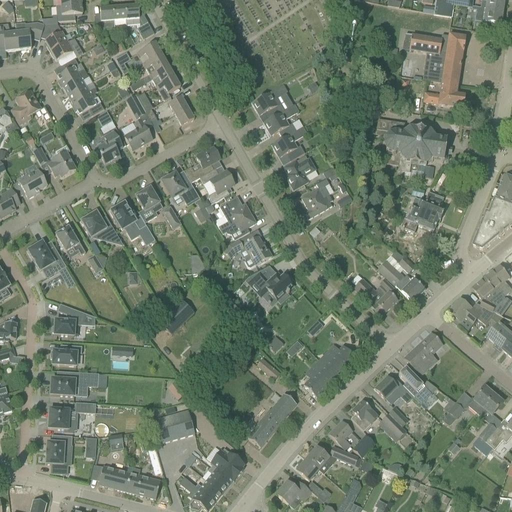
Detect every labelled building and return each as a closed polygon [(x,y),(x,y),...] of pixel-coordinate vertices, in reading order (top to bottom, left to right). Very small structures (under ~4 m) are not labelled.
[(55,0),(59,0),(60,8),(81,7),(80,0),(55,0)] [(471,11),(471,9),(472,0),(435,0),(435,4),(434,9),(433,16),(451,19),(453,19),(454,8),(471,11)] [(399,10),(400,3),(389,1),(388,8),(399,10)] [(486,1),(486,3),(481,2),(480,10),(502,13),(503,3),(486,1)] [(57,24),(75,23),(74,17),(82,16),(81,7),(60,8),(56,8),(57,24)] [(424,7),(423,14),(433,16),(434,9),(424,7)] [(137,31),(140,37),(151,30),(140,12),(138,12),(138,8),(125,9),(126,28),(137,28),(138,30),(137,31)] [(113,23),(114,32),(114,31),(126,30),(126,28),(125,9),(112,10),(113,23)] [(471,9),(471,11),(471,12),(476,12),(474,22),(473,29),(484,30),(487,30),(488,25),(500,27),(502,13),(480,10),(471,9)] [(94,27),(94,29),(96,33),(114,32),(113,23),(112,10),(99,11),(100,16),(93,17),(94,27)] [(16,34),(18,52),(31,51),(29,38),(34,38),(40,39),(38,44),(39,44),(40,40),(44,29),(44,28),(43,27),(37,25),(25,27),(26,33),(16,34)] [(5,54),(18,52),(16,34),(10,35),(8,27),(0,27),(0,41),(3,42),(5,54)] [(45,43),(50,53),(67,44),(68,44),(62,34),(61,34),(58,28),(44,29),(40,40),(45,42),(46,43),(45,43)] [(151,30),(140,37),(143,42),(154,36),(151,30)] [(405,37),(403,52),(408,53),(426,56),(422,82),(441,85),(440,86),(457,88),(460,69),(464,39),(463,39),(460,39),(448,37),(448,38),(441,37),(440,42),(405,37)] [(67,44),(50,53),(56,64),(58,63),(61,68),(63,67),(74,61),(76,60),(73,54),(74,54),(68,44),(67,44)] [(119,50),(115,52),(118,57),(125,53),(122,48),(121,45),(118,47),(119,50)] [(136,55),(137,56),(139,60),(145,57),(148,63),(149,63),(161,56),(155,45),(136,55)] [(96,58),(104,53),(100,47),(93,51),(96,58)] [(126,55),(115,62),(120,71),(124,69),(123,66),(130,62),(126,55)] [(145,71),(149,77),(155,74),(167,67),(161,56),(149,63),(148,63),(143,66),(145,71)] [(66,74),(57,79),(59,83),(58,83),(61,89),(86,75),(83,71),(77,75),(74,69),(78,67),(74,61),(63,67),(66,74)] [(111,74),(116,71),(113,65),(107,68),(108,68),(111,74)] [(155,74),(149,77),(149,78),(152,82),(155,88),(161,85),(174,78),(167,67),(155,74)] [(120,78),(116,71),(111,74),(110,74),(113,80),(116,80),(120,78)] [(88,79),(86,75),(61,89),(61,90),(62,89),(68,98),(85,88),(82,83),(88,79)] [(124,77),(130,88),(134,86),(128,75),(124,77)] [(161,85),(155,88),(158,93),(164,90),(167,96),(180,89),(174,78),(161,85)] [(134,86),(130,88),(133,94),(137,91),(144,87),(142,82),(134,86)] [(312,97),(319,92),(315,84),(307,89),(312,97)] [(424,95),(423,105),(462,111),(464,98),(456,96),(457,88),(440,86),(439,97),(424,95)] [(266,114),(270,121),(284,113),(280,106),(277,107),(274,101),(287,94),(283,87),(251,105),(256,115),(259,113),(261,117),(266,114)] [(94,96),(97,94),(94,90),(88,94),(85,88),(68,98),(73,107),(72,108),(94,96)] [(30,93),(18,101),(15,103),(18,108),(10,113),(19,128),(31,121),(29,118),(41,111),(30,93)] [(145,115),(152,111),(144,95),(136,100),(145,115)] [(94,96),(72,108),(75,114),(77,114),(79,117),(88,112),(92,119),(103,112),(100,105),(96,107),(93,101),(96,99),(94,96)] [(139,120),(145,116),(145,115),(136,100),(135,97),(126,102),(131,111),(133,110),(139,120)] [(175,117),(187,110),(181,99),(168,106),(175,117)] [(278,134),(282,141),(296,133),(291,126),(289,127),(286,122),(298,114),(294,107),(284,113),(270,121),(262,125),(268,135),(271,134),(273,137),(278,134)] [(323,108),(317,111),(320,117),(326,114),(323,108)] [(175,117),(181,129),(194,121),(187,110),(175,117)] [(152,111),(145,115),(145,116),(149,122),(156,118),(152,111)] [(3,112),(0,113),(0,134),(5,132),(4,130),(11,126),(3,112)] [(107,114),(96,120),(102,129),(112,124),(107,114)] [(424,167),(431,161),(442,164),(445,164),(447,162),(448,160),(446,158),(448,157),(449,150),(448,148),(450,147),(450,144),(449,142),(434,140),(429,133),(424,132),(424,131),(415,129),(415,131),(403,129),(403,126),(377,122),(376,132),(378,132),(377,137),(384,140),(383,147),(386,153),(384,167),(399,168),(399,173),(409,174),(410,164),(424,167)] [(152,142),(147,133),(143,128),(140,123),(134,126),(137,131),(124,139),(127,144),(132,153),(152,142)] [(296,133),(282,141),(270,148),(276,158),(279,156),(281,159),(286,157),(290,164),(299,159),(304,156),(300,148),(297,150),(294,144),(307,137),(302,129),(296,133)] [(329,132),(324,135),(327,141),(332,138),(329,132)] [(52,134),(40,140),(43,146),(54,140),(52,134)] [(117,141),(113,134),(112,134),(104,139),(107,144),(96,151),(104,166),(116,160),(117,162),(120,160),(116,153),(122,150),(117,141)] [(29,147),(34,144),(31,139),(25,142),(29,147)] [(51,164),(47,167),(54,179),(59,176),(61,180),(75,172),(66,155),(69,153),(66,147),(55,153),(58,159),(51,164)] [(200,180),(213,173),(210,167),(220,162),(217,157),(219,156),(215,150),(214,151),(213,150),(204,155),(203,153),(196,157),(197,159),(196,160),(201,170),(193,174),(191,169),(183,173),(190,185),(200,180)] [(40,168),(47,164),(39,151),(33,155),(40,168)] [(295,163),(292,165),(283,170),(288,178),(289,178),(290,181),(287,183),(293,193),(308,184),(304,178),(315,172),(309,163),(308,164),(305,158),(296,164),(295,163)] [(424,179),(431,180),(432,170),(425,169),(424,179)] [(333,170),(322,175),(326,182),(336,176),(333,170)] [(18,184),(13,187),(20,199),(25,196),(27,201),(35,197),(34,195),(47,188),(38,172),(17,183),(18,184)] [(213,173),(200,180),(203,187),(209,183),(215,194),(209,198),(208,200),(211,206),(229,196),(226,191),(234,187),(233,185),(235,184),(231,177),(229,178),(226,173),(218,177),(215,172),(213,173)] [(161,183),(172,201),(178,197),(180,200),(182,199),(188,209),(200,202),(190,185),(183,189),(175,175),(169,179),(168,176),(160,181),(162,183),(161,183)] [(511,206),(511,175),(510,175),(509,179),(504,177),(495,200),(511,206)] [(301,200),(306,210),(328,197),(324,190),(329,187),(326,181),(316,187),(318,191),(301,200)] [(162,211),(150,190),(143,194),(142,192),(136,196),(137,197),(135,198),(144,213),(139,216),(144,225),(156,218),(155,215),(162,211)] [(20,207),(11,191),(1,197),(3,199),(0,200),(0,220),(15,213),(13,210),(20,207)] [(404,222),(404,221),(401,227),(400,230),(414,235),(417,227),(424,230),(433,234),(437,222),(439,223),(443,212),(439,210),(443,201),(433,197),(428,195),(424,205),(414,201),(406,223),(404,222)] [(332,203),(328,197),(306,210),(308,213),(304,216),(307,222),(316,217),(331,208),(329,205),(332,203)] [(340,210),(352,203),(349,198),(337,204),(340,210)] [(224,218),(215,223),(218,229),(220,233),(224,231),(232,227),(250,216),(245,206),(242,208),(237,199),(228,204),(219,209),(224,218)] [(511,206),(495,200),(495,201),(490,215),(487,214),(478,236),(480,236),(480,238),(477,237),(473,248),(483,252),(511,229),(509,226),(511,224),(511,206)] [(146,249),(155,243),(146,228),(139,232),(135,225),(135,224),(124,205),(120,207),(119,206),(114,209),(114,211),(110,213),(114,220),(113,220),(112,220),(121,234),(124,232),(131,243),(139,238),(146,249)] [(163,214),(173,232),(181,228),(170,210),(163,214)] [(210,219),(204,210),(195,216),(200,225),(210,219)] [(86,220),(80,223),(91,241),(92,240),(99,236),(101,240),(106,237),(111,245),(124,249),(106,219),(101,222),(96,214),(92,216),(90,217),(87,216),(86,220)] [(231,238),(234,243),(249,235),(247,231),(256,225),(250,216),(232,227),(220,233),(222,237),(226,235),(227,237),(231,238)] [(62,233),(55,237),(59,244),(65,254),(72,250),(74,253),(77,252),(79,255),(80,258),(84,256),(85,255),(76,240),(75,241),(73,238),(68,229),(66,231),(66,230),(65,231),(63,232),(62,232),(62,233)] [(315,230),(309,235),(313,240),(319,234),(315,230)] [(353,236),(347,242),(351,246),(357,240),(353,236)] [(229,248),(223,255),(229,261),(234,255),(243,251),(244,250),(249,259),(245,262),(244,265),(246,270),(250,271),(254,268),(271,259),(266,249),(264,250),(258,240),(252,243),(249,237),(238,243),(229,248)] [(33,249),(27,253),(32,260),(31,261),(32,262),(33,261),(34,265),(34,266),(35,265),(40,273),(42,272),(49,267),(54,276),(66,269),(56,252),(50,243),(44,247),(42,244),(40,245),(38,244),(34,247),(33,249)] [(394,254),(389,259),(398,267),(404,273),(408,276),(414,269),(404,260),(394,254)] [(201,257),(192,258),(192,274),(202,273),(201,257)] [(96,276),(102,272),(94,258),(87,262),(96,276)] [(385,264),(377,272),(395,288),(405,298),(412,305),(424,292),(422,290),(425,287),(413,277),(413,278),(415,279),(413,281),(411,282),(406,277),(403,280),(400,277),(394,271),(386,263),(385,264)] [(497,290),(505,299),(511,293),(511,291),(506,284),(511,280),(500,267),(484,280),(495,292),(497,290)] [(0,303),(3,301),(0,296),(0,293),(9,288),(5,281),(5,280),(4,279),(4,280),(2,276),(2,275),(1,275),(0,273),(0,303)] [(138,287),(137,275),(128,275),(129,288),(138,287)] [(249,280),(245,283),(260,300),(268,293),(280,306),(288,298),(287,297),(288,295),(287,294),(293,289),(290,286),(291,285),(286,279),(285,280),(283,278),(280,280),(277,276),(276,277),(267,285),(258,276),(258,275),(257,275),(249,280)] [(69,278),(63,282),(68,291),(74,287),(69,278)] [(498,308),(501,305),(502,305),(506,301),(505,299),(497,290),(495,292),(484,280),(472,291),(483,304),(481,307),(494,314),(498,308)] [(396,303),(388,295),(393,291),(384,282),(379,287),(380,287),(376,292),(378,294),(376,295),(362,282),(353,291),(368,305),(372,301),(377,305),(376,306),(385,314),(396,303)] [(171,338),(194,315),(180,301),(157,324),(171,338)] [(460,301),(448,315),(461,325),(465,320),(472,327),(477,322),(478,321),(486,328),(490,323),(496,315),(493,314),(494,314),(481,307),(481,308),(478,306),(474,312),(460,301)] [(146,312),(142,305),(134,309),(138,316),(146,312)] [(52,329),(52,335),(54,335),(54,337),(73,339),(74,328),(80,328),(85,316),(60,307),(57,314),(66,317),(71,319),(70,322),(66,322),(66,323),(65,323),(55,323),(54,329),(52,329)] [(317,323),(310,330),(316,335),(322,329),(317,323)] [(511,323),(508,328),(502,323),(501,324),(497,329),(494,332),(488,340),(495,346),(494,348),(500,353),(501,351),(502,352),(509,344),(511,346),(511,323)] [(6,331),(0,330),(0,344),(7,344),(7,340),(16,340),(16,326),(6,326),(6,331)] [(211,330),(182,358),(193,370),(222,341),(211,330)] [(403,361),(410,368),(419,377),(435,362),(431,357),(441,348),(430,336),(403,361)] [(266,346),(272,353),(281,345),(275,338),(266,346)] [(297,343),(289,350),(295,356),(302,349),(297,343)] [(502,352),(511,360),(511,346),(509,344),(502,352)] [(50,353),(50,361),(52,362),(52,368),(76,369),(76,356),(81,356),(81,349),(63,348),(63,354),(50,353)] [(343,348),(336,355),(324,367),(319,363),(314,369),(318,373),(303,388),(316,401),(355,361),(343,348)] [(120,349),(120,358),(132,358),(132,349),(120,349)] [(12,350),(0,353),(0,362),(15,358),(12,350)] [(262,361),(257,367),(273,382),(279,376),(262,361)] [(431,397),(412,377),(405,370),(398,377),(407,386),(404,390),(416,402),(419,405),(420,407),(431,397)] [(74,389),(97,390),(98,377),(69,375),(68,382),(51,381),(50,398),(74,399),(74,389)] [(387,379),(374,392),(384,401),(390,395),(396,401),(402,395),(387,379)] [(182,389),(173,396),(178,402),(187,395),(182,389)] [(484,389),(468,409),(477,416),(493,397),(484,389)] [(295,406),(288,400),(281,395),(256,426),(258,428),(247,441),(252,444),(259,451),(295,406)] [(0,416),(11,413),(9,407),(11,406),(8,397),(7,397),(0,398),(0,416)] [(493,397),(477,416),(486,424),(502,405),(493,397)] [(443,411),(447,415),(455,406),(451,402),(443,411)] [(371,413),(369,411),(362,404),(352,414),(354,417),(350,421),(363,434),(377,420),(370,413),(371,413)] [(75,405),(75,415),(95,416),(95,406),(75,405)] [(456,422),(463,412),(455,406),(447,415),(448,415),(455,421),(456,422)] [(63,436),(72,436),(72,433),(75,433),(76,424),(68,423),(69,412),(49,411),(48,419),(48,418),(47,424),(48,424),(48,431),(63,432),(63,436)] [(389,417),(395,424),(402,430),(408,425),(395,411),(389,417)] [(155,421),(161,445),(193,436),(187,412),(155,421)] [(448,415),(442,423),(448,429),(455,421),(448,415)] [(389,417),(381,424),(398,442),(406,434),(402,430),(395,424),(389,417)] [(495,432),(485,444),(494,452),(503,442),(506,445),(511,437),(511,421),(506,429),(506,430),(503,433),(498,429),(495,432)] [(351,434),(349,431),(342,424),(329,436),(344,451),(349,446),(343,441),(351,434)] [(478,439),(485,444),(495,432),(489,426),(478,439)] [(125,436),(113,438),(114,446),(126,443),(125,436)] [(67,467),(62,467),(63,456),(71,456),(72,439),(61,438),(61,446),(51,445),(47,445),(45,466),(51,467),(51,476),(66,477),(67,467)] [(362,461),(374,448),(364,438),(352,452),(362,461)] [(494,452),(485,444),(478,439),(472,447),(489,462),(496,454),(494,453),(494,452)] [(88,441),(88,450),(97,450),(98,442),(88,441)] [(452,446),(447,452),(454,457),(458,452),(452,446)] [(316,450),(306,462),(318,472),(323,477),(333,465),(328,460),(316,450)] [(333,450),(329,458),(336,462),(354,469),(354,468),(358,470),(361,462),(333,450)] [(212,467),(210,471),(229,486),(232,483),(233,484),(243,471),(242,470),(243,468),(229,455),(226,458),(220,453),(210,465),(212,467)] [(187,460),(183,465),(189,469),(193,465),(187,460)] [(308,483),(318,472),(306,462),(296,473),(308,483)] [(364,463),(360,471),(369,476),(373,467),(364,463)] [(103,469),(98,488),(155,502),(160,484),(103,469)] [(211,477),(206,483),(222,495),(229,486),(210,471),(207,474),(211,477)] [(411,482),(409,487),(417,490),(419,485),(411,482)] [(179,488),(187,495),(191,489),(183,483),(179,488)] [(195,489),(214,505),(222,495),(206,483),(201,489),(197,486),(195,489)] [(287,484),(276,497),(289,508),(297,498),(302,502),(303,503),(311,495),(306,490),(298,483),(292,489),(287,484)] [(323,505),(328,499),(331,497),(324,491),(322,493),(311,484),(306,490),(311,495),(323,505)] [(204,511),(208,511),(214,505),(195,489),(192,493),(196,496),(192,501),(191,502),(192,502),(189,507),(190,511),(191,511),(199,511),(201,510),(204,511)] [(349,489),(346,494),(340,506),(346,508),(343,511),(360,511),(361,511),(352,506),(356,499),(352,497),(355,492),(349,489)] [(442,496),(428,489),(425,495),(447,506),(450,501),(444,499),(444,498),(441,496),(442,496)] [(377,511),(376,511),(384,511),(389,502),(383,499),(381,504),(378,503),(374,509),(377,511)] [(44,511),(46,506),(32,502),(29,511),(44,511)]
